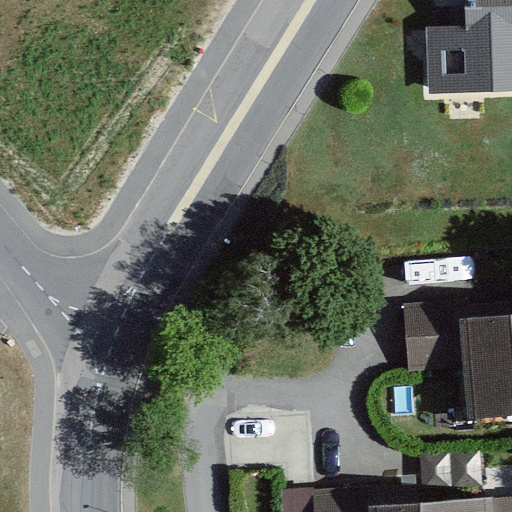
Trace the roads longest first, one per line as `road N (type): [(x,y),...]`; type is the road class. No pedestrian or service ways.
road 1 (tertiary): [(96,367),(317,0)]
road 2 (unclassified): [(0,243),(96,367)]
road 3 (tertiary): [(96,367),(73,511)]
